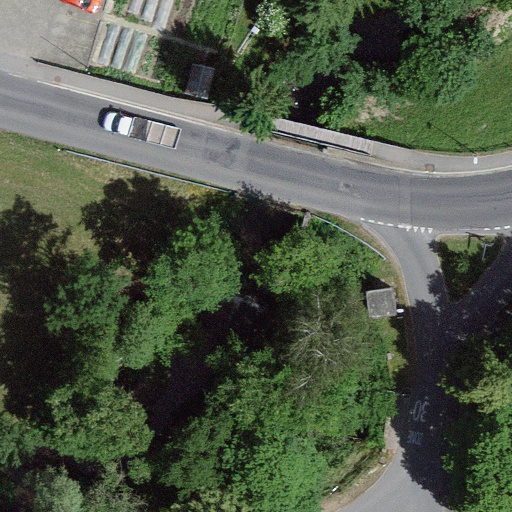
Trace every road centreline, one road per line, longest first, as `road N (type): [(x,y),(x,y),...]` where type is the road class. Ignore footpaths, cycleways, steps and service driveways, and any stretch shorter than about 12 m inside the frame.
road 1 (tertiary): [(411,206),(242,175),(0,102)]
road 2 (unclassified): [(411,206),(437,363)]
road 3 (unclassified): [(437,363),(412,511)]
road 4 (unclassified): [(437,363),(511,264)]
